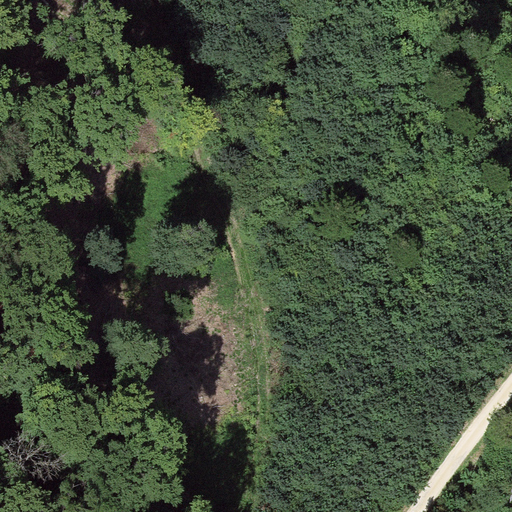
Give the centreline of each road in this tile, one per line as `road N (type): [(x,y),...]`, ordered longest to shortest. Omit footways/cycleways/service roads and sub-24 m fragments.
road 1 (track): [(246,511),(263,460),(263,335),(219,182),(174,68),(164,0)]
road 2 (unclassified): [(511,382),(416,511)]
